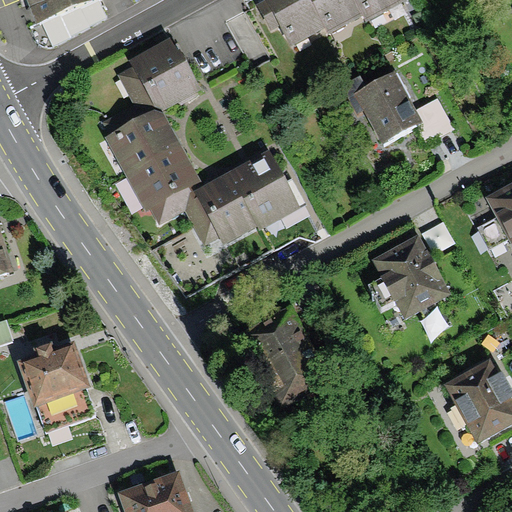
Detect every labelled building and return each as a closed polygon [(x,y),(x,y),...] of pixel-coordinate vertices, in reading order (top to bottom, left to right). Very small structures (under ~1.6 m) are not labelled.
[(32,0),(39,16),(80,0),(32,0)] [(397,0),(275,0),(257,9),(288,67),(401,7),(397,0)] [(193,97),(168,48),(116,75),(133,108),(97,127),(154,238),(190,219),(213,262),(295,219),(265,160),(196,196),(155,116),(193,97)] [(393,82),(346,106),(374,161),(421,137),(393,82)] [(511,191),(482,207),(511,265),(511,191)] [(417,246),(368,271),(399,332),(449,306),(417,246)] [(286,322),(237,344),(271,423),(320,401),(286,322)] [(66,361),(13,380),(27,420),(81,401),(66,361)] [(511,413),(487,370),(443,395),(476,452),(511,431),(511,413)] [(184,511),(174,483),(113,505),(115,511),(184,511)]
